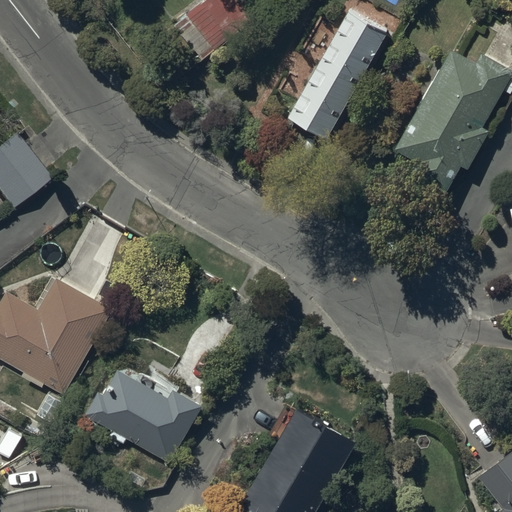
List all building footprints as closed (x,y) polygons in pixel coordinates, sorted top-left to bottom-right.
[(244,0),(194,0),(174,15),(202,54),(255,16),(244,0)] [(333,123),(391,17),(358,0),(348,0),(293,102),(333,123)] [(453,38),(398,134),(410,141),(407,147),(454,173),(465,154),(470,157),(491,120),(484,116),(511,66),(511,59),(485,44),(480,53),(453,38)] [(15,125),(0,136),(0,183),(13,200),(51,171),(15,125)] [(511,212),(503,214),(511,246),(511,212)] [(0,289),(0,349),(24,363),(22,367),(42,379),(45,374),(62,383),(114,296),(58,262),(39,293),(9,276),(1,290),(0,289)] [(100,376),(83,404),(114,422),(112,426),(125,434),(128,428),(169,451),(203,391),(175,375),(170,384),(161,378),(168,366),(153,358),(147,369),(119,352),(104,378),(100,376)] [(311,511),(361,420),(300,387),(240,498),(265,511),(311,511)] [(25,425),(10,417),(0,435),(0,450),(9,455),(25,425)] [(507,494),(484,511),(511,511),(511,435),(481,459),(507,494)]
